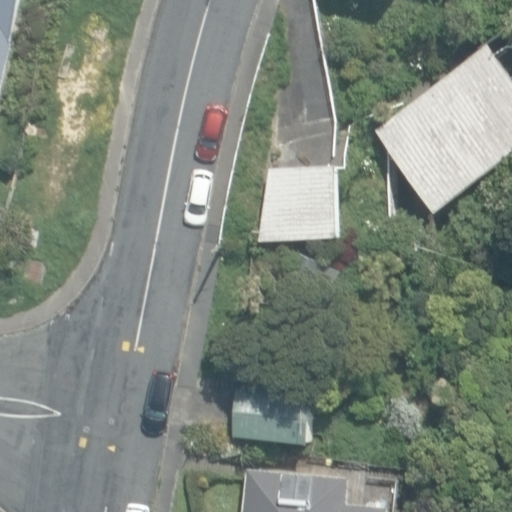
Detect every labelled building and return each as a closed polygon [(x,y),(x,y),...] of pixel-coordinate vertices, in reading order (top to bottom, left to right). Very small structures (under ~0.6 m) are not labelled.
[(0,0),(0,116),(24,0),(0,0)] [(382,130),(447,213),(511,162),(511,62),(496,42),(382,130)] [(268,177),(271,241),(350,238),(347,174),(268,177)] [(275,289),(330,315),(350,271),(295,246),(275,289)] [(239,437),(315,443),(319,394),(243,388),(239,437)] [(397,511),(398,505),(353,502),(355,474),(252,466),(248,511),(397,511)]
